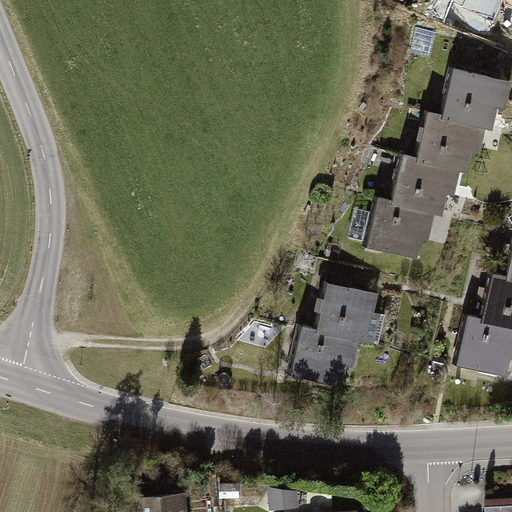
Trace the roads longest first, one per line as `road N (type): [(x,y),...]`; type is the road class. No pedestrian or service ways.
road 1 (track): [(353,0),(347,76),(304,199),(226,329),(172,344),(31,336)]
road 2 (tertiary): [(429,445),(352,448),(216,434),(19,383)]
road 3 (tertiary): [(0,35),(40,136),(52,212),(19,383)]
